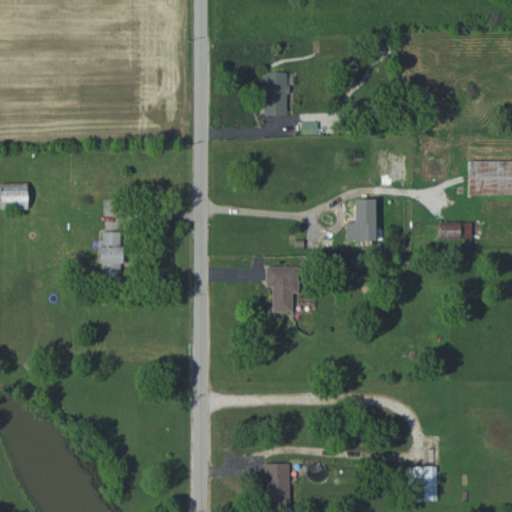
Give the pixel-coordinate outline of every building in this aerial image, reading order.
[(287,114),(286,71),(263,72),(264,115),(287,114)] [(511,160),(468,160),(467,194),(511,194),(511,160)] [(0,182),(0,209),(28,209),(27,182),(0,182)] [(374,198),(354,199),(354,221),(345,222),(346,241),(376,240),(374,198)] [(438,238),(481,239),(482,222),(438,221),(438,238)] [(122,232),(100,231),(99,277),(121,278),(122,232)] [(272,287),(272,311),(292,312),(293,292),(297,292),(298,266),(265,265),(265,286),(272,287)] [(265,463),(266,509),(290,508),(288,463),(265,463)] [(410,501),(436,501),(436,466),(409,466),(410,501)]
